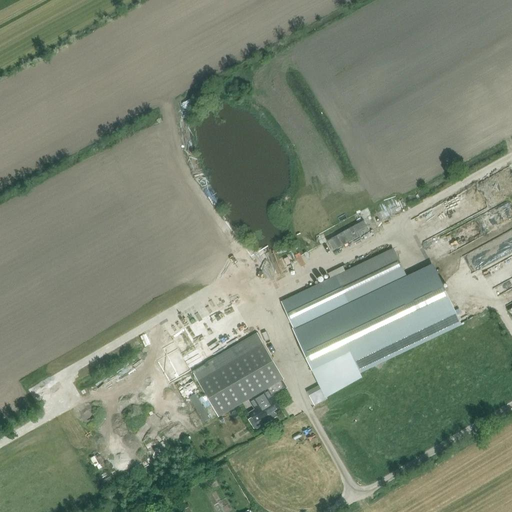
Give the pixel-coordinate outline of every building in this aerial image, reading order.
[(354,226),(327,241),(333,252),(360,237),(370,231),(364,220),(354,226)] [(362,378),(359,371),(459,323),(433,266),(407,279),(393,249),(282,302),(326,398),(362,378)] [(250,399),(268,388),(284,378),(258,334),(192,371),(219,417),(250,399)] [(176,380),(180,394),(197,390),(193,376),(176,380)] [(268,388),(250,399),(256,407),(257,410),(250,414),(253,418),(250,420),(256,429),(276,416),(274,413),(281,409),(268,388)]
